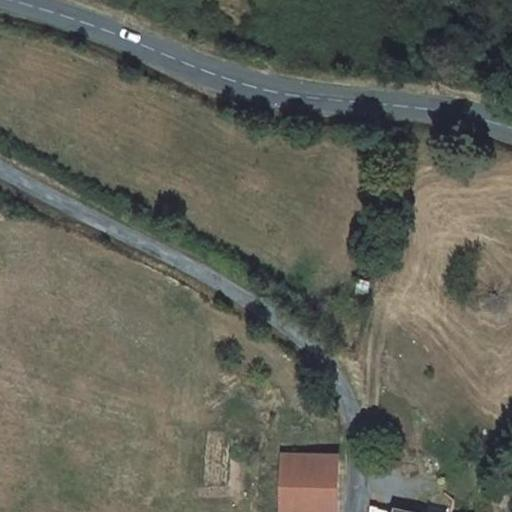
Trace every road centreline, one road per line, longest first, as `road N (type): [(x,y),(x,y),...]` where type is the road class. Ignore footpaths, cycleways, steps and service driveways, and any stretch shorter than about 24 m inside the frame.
road 1 (unclassified): [(0,165),(225,285),(314,352),(341,389),(355,430),(356,511)]
road 2 (tertiary): [(511,127),(227,79),(17,0)]
